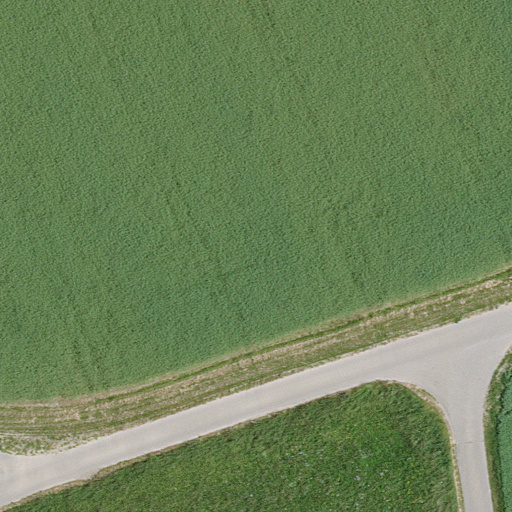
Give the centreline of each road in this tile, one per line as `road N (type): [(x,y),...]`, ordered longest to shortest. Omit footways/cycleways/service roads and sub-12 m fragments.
road 1 (unclassified): [(511,326),(337,378),(0,500)]
road 2 (track): [(456,343),(479,511)]
